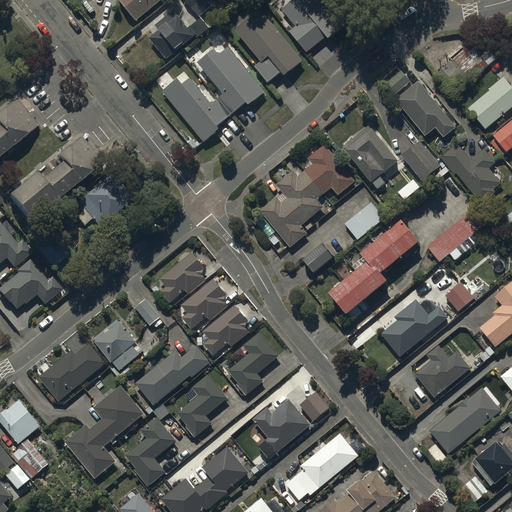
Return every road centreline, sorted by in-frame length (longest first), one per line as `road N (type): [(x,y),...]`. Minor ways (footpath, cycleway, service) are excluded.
road 1 (residential): [(451,511),(282,316),(202,203)]
road 2 (residential): [(202,203),(405,25),(510,0)]
road 3 (residential): [(0,372),(202,203)]
road 4 (residential): [(202,203),(36,0)]
